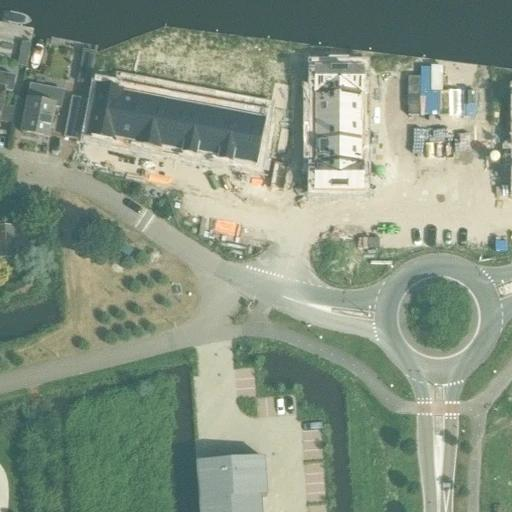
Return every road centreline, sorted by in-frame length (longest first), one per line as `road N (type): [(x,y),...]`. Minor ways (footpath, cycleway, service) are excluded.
road 1 (residential): [(226,275),(97,192),(0,166)]
road 2 (residential): [(207,334),(0,386)]
road 3 (unclassified): [(274,296),(391,337)]
road 4 (unclassified): [(395,292),(339,304),(274,296)]
